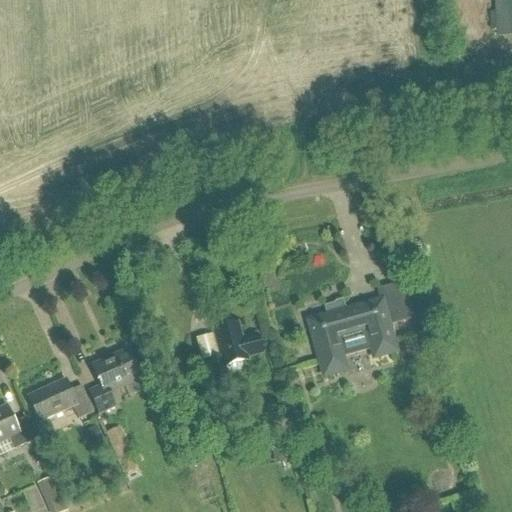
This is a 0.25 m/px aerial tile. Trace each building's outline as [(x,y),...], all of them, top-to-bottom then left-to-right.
[(511,0),(507,0),(508,5),(495,6),(497,37),(511,36),(511,0)] [(346,372),(342,358),(337,338),(365,330),(373,360),(396,354),(389,327),(414,320),(404,284),(379,291),(382,302),(345,312),(342,301),(334,303),(335,307),(326,310),(328,317),(307,323),(323,379),(346,372)] [(241,341),(237,326),(214,332),(221,359),(207,362),(213,386),(226,382),(222,368),(263,357),(257,336),(241,341)] [(292,338),(294,350),(310,347),(308,335),(292,338)] [(141,382),(128,352),(92,368),(100,387),(87,393),(98,417),(115,409),(109,396),(141,382)] [(70,393),(65,381),(27,399),(39,425),(72,410),(78,421),(93,414),(81,388),(70,393)] [(14,424),(7,408),(0,410),(0,444),(8,440),(13,452),(35,442),(25,419),(14,424)] [(98,429),(84,435),(89,447),(104,441),(98,429)] [(67,511),(53,479),(37,486),(48,511),(67,511)]
